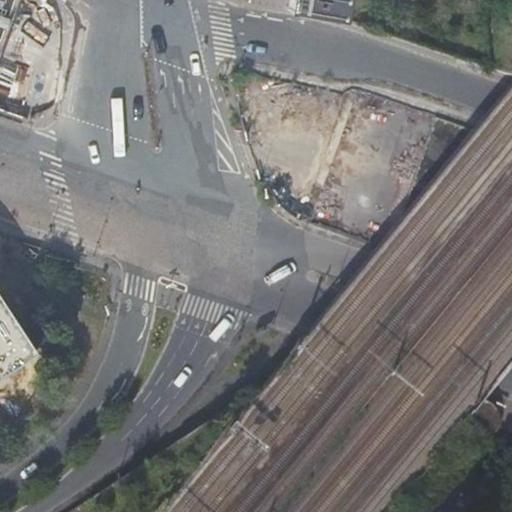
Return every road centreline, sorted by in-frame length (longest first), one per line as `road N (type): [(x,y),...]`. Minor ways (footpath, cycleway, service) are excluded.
road 1 (trunk): [(0,72),(511,250)]
road 2 (trunk): [(511,186),(0,9)]
road 3 (tertiary): [(511,106),(371,58),(139,7)]
road 4 (secondary): [(30,511),(141,421),(197,345),(212,310),(205,233)]
road 5 (tertiary): [(205,233),(328,314),(511,379)]
road 6 (secondary): [(135,205),(138,286),(123,362),(93,414),(0,489)]
road 7 (trunk): [(205,233),(361,263),(511,319)]
road 8 (secondary): [(205,233),(179,63),(139,7)]
road 9 (secondary): [(139,7),(125,63),(135,205)]
road 10 (trunk): [(0,142),(135,205)]
road 11 (tertiary): [(0,181),(61,201),(135,205)]
